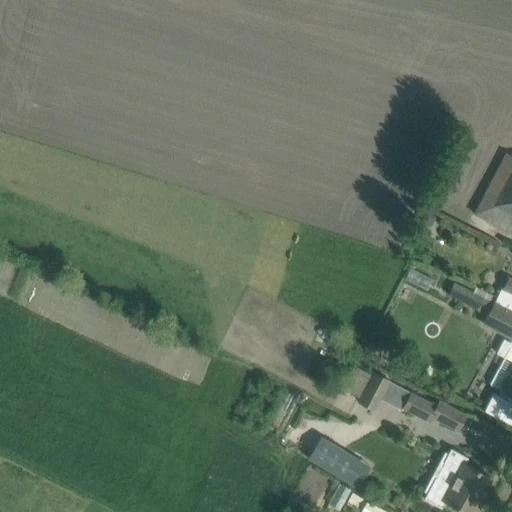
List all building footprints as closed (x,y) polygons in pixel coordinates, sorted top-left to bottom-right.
[(511,157),(505,154),(473,214),(511,234),(511,157)] [(511,278),(510,277),(503,289),(511,293),(511,278)] [(446,297),(482,315),(492,296),(477,288),(474,294),(453,283),(446,297)] [(511,297),(500,292),(494,302),(511,311),(511,338),(511,339),(510,343),(511,343),(511,297)] [(511,338),(511,311),(494,302),(483,324),(511,339),(511,338)] [(490,384),(511,395),(511,343),(510,343),(503,339),(496,353),(511,361),(511,370),(510,375),(498,368),(490,384)] [(358,402),(369,407),(375,396),(380,399),(389,381),(372,373),(358,402)] [(466,415),(439,400),(436,405),(410,393),(402,409),(429,422),(432,417),(457,431),(466,415)] [(496,398),(491,396),(482,414),(511,428),(511,426),(511,401),(498,394),(496,398)] [(321,437),(308,458),(345,481),(359,459),(321,437)] [(440,480),(435,477),(424,499),(441,508),(442,507),(440,506),(443,500),(465,511),(475,511),(481,501),(478,500),(490,477),(463,463),(466,458),(467,459),(468,457),(450,448),(443,462),(448,465),(440,480)] [(388,511),(367,500),(359,511),(388,511)]
